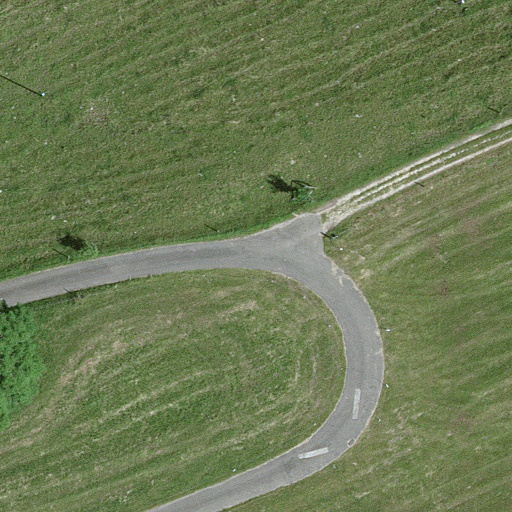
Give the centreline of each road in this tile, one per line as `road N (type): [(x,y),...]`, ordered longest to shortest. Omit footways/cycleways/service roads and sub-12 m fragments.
road 1 (unclassified): [(176,511),(252,482),(342,422),(355,385),(348,321),(287,256)]
road 2 (unclassified): [(0,301),(197,257),(287,256)]
road 3 (track): [(287,256),(315,223),(511,129)]
